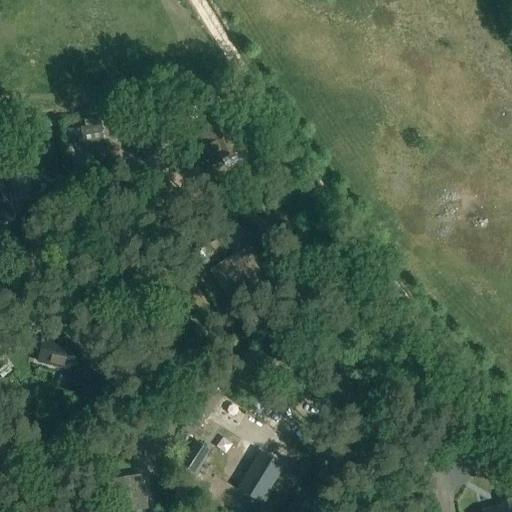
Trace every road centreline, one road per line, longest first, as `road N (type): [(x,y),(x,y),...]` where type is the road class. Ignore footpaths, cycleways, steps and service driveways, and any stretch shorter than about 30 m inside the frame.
road 1 (track): [(170,177),(257,223),(338,386),(208,377),(114,326),(0,320)]
road 2 (track): [(290,511),(348,460),(338,386)]
road 3 (track): [(452,511),(439,472),(418,452),(382,445),(348,460)]
